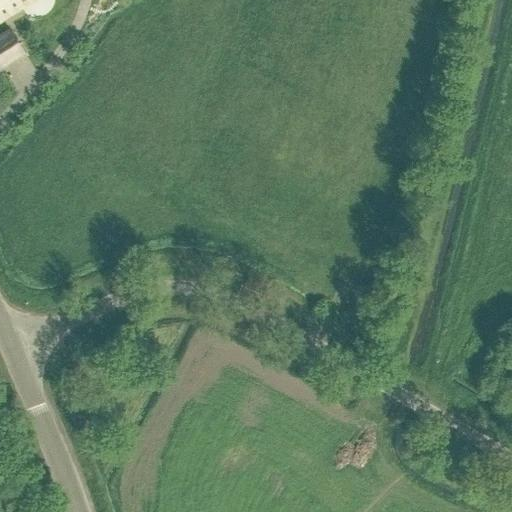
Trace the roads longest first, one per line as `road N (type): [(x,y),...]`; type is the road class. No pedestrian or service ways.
road 1 (unclassified): [(511,458),(235,299),(195,288),(149,288),(12,343)]
road 2 (tertiary): [(77,511),(12,343)]
